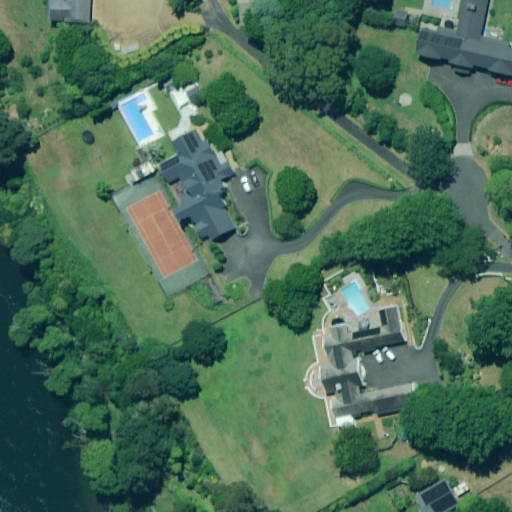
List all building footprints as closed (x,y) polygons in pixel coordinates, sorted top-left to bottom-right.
[(53,0),(53,21),(93,23),(93,0),(53,0)] [(467,0),(460,33),(441,29),(440,33),(426,30),(420,55),(511,76),(511,48),(511,44),(483,38),(492,0),(467,0)] [(190,215),(206,243),(212,240),(215,244),(237,231),(218,197),(230,191),(221,175),(233,168),(223,152),(218,154),(204,128),(175,145),(180,155),(161,166),(172,184),(183,178),(187,186),(170,195),(184,218),(190,215)] [(329,364),(323,365),(330,399),(334,398),(341,431),(358,427),(357,421),(419,408),(414,385),(367,394),(359,355),(406,345),(398,308),(375,313),(378,329),(353,335),(350,324),(330,328),(333,339),(324,341),(329,364)] [(452,511),(462,507),(449,481),(416,498),(423,511),(452,511)]
